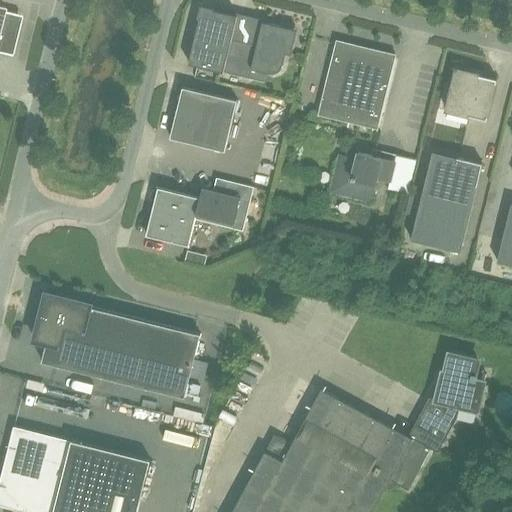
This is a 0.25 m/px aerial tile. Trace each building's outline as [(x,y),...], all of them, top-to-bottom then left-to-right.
[(5,7),(0,5),(0,51),(6,53),(16,13),(5,11),(5,7)] [(298,30),(225,12),(215,10),(211,10),(207,10),(204,12),(202,15),(200,19),(200,18),(189,63),(250,78),(253,69),(270,73),(273,73),(277,72),(280,70),(284,64),(287,53),(292,55),(298,30)] [(319,115),(378,129),(396,58),(336,43),(319,115)] [(498,79),(483,75),(457,69),(447,110),(488,120),(498,79)] [(183,87),(171,138),(224,150),(224,151),(225,152),(238,99),(237,99),(237,100),(183,87)] [(411,240),(462,252),(483,163),(433,150),(411,240)] [(341,155),(334,183),(341,193),(372,201),(378,177),(391,180),(397,154),(383,151),(381,157),(359,152),(358,159),(341,155)] [(244,231),(255,187),(217,177),(212,199),(159,186),(147,235),(190,245),(196,219),(244,231)] [(511,204),(498,261),(511,264),(511,204)] [(186,261),(196,263),(198,254),(189,251),(186,261)] [(186,398),(202,334),(91,306),(91,304),(47,293),(35,339),(47,342),(42,362),(186,398)] [(372,511),(386,487),(391,489),(395,482),(409,490),(432,448),(439,452),(457,418),(460,405),(478,409),(482,389),(472,387),(474,379),(476,380),(477,376),(475,375),(479,360),(450,353),(443,380),(440,379),(409,435),(322,388),(292,444),(275,434),(266,451),(232,511),(372,511)] [(15,425),(0,483),(0,504),(14,508),(14,509),(27,511),(137,511),(151,459),(15,425)]
